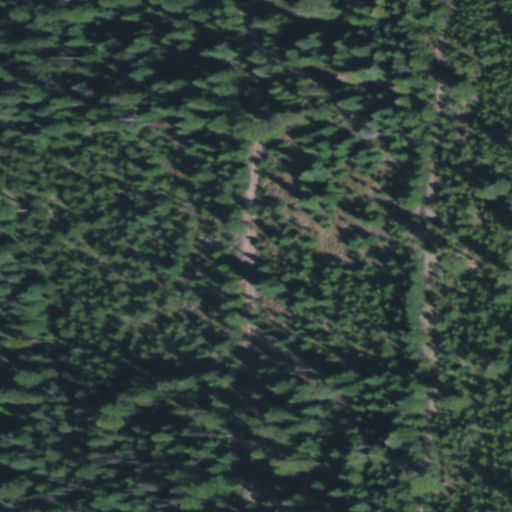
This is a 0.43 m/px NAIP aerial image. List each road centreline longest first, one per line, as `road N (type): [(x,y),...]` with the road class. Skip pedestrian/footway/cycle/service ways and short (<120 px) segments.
road 1 (track): [(422,0),(380,90),(359,249),(395,511)]
road 2 (track): [(178,0),(177,113),(231,430),(210,511)]
